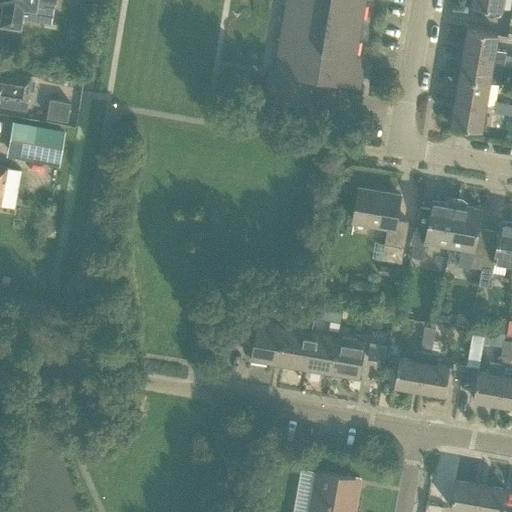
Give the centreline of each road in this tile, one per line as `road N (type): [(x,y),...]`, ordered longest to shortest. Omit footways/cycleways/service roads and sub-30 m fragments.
road 1 (residential): [(419,428),(0,353)]
road 2 (residential): [(511,166),(403,146),(426,0)]
